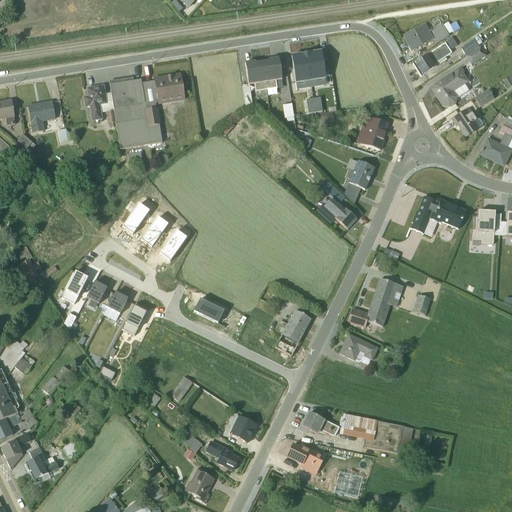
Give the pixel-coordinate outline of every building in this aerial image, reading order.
[(425,26),(403,37),(410,51),(431,41),(434,46),(448,38),(441,25),(428,32),(425,26)] [(452,39),(412,66),(420,79),(446,62),(444,59),(452,55),(450,51),(456,47),(452,39)] [(465,56),(478,48),(473,41),(460,49),(465,56)] [(464,58),(470,67),(486,57),(480,48),(464,58)] [(320,54),(306,56),(310,82),(324,79),(320,54)] [(310,82),(306,56),(292,58),(295,84),(310,82)] [(278,60),(262,61),(265,90),(276,89),(275,81),(280,81),(278,60)] [(255,91),(265,90),(262,61),(243,63),(245,84),(254,83),(255,91)] [(439,83),(431,87),(431,92),(435,98),(442,109),(449,111),(456,106),(456,98),(452,94),(468,83),(459,69),(439,83)] [(154,80),(154,83),(158,107),(184,103),(179,76),(154,80)] [(141,83),(109,88),(111,95),(115,124),(119,153),(150,149),(164,147),(158,107),(154,83),(141,86),(141,83)] [(101,116),(105,115),(107,125),(115,124),(111,95),(104,96),(103,88),(86,91),(87,99),(83,100),(85,110),(90,109),(90,112),(92,127),(102,125),(101,116)] [(480,106),(495,98),(489,89),(475,97),(480,106)] [(11,103),(0,104),(0,122),(5,121),(6,128),(14,127),(11,103)] [(44,134),(42,124),(53,122),(50,104),(28,108),(33,136),(44,134)] [(283,105),(285,123),(294,122),(293,105),(283,105)] [(468,111),(451,122),(455,129),(458,127),(465,138),(482,127),(478,120),(475,122),(468,111)] [(379,152),(387,126),(364,119),(356,145),(379,152)] [(488,139),(479,156),(502,168),(511,151),(506,148),(511,136),(511,123),(508,121),(501,134),(505,136),(500,145),(488,139)] [(65,131),(57,133),(59,145),(73,143),(65,131)] [(22,137),(17,143),(26,150),(29,147),(32,150),(34,147),(22,137)] [(89,155),(86,158),(91,164),(97,159),(93,154),(90,156),(89,155)] [(365,192),(374,169),(358,162),(348,185),(365,192)] [(344,199),(327,184),(321,190),(332,199),(324,208),(321,206),(315,213),(329,226),(334,220),(347,232),(356,222),(338,205),(344,199)] [(430,240),(437,225),(440,226),(441,225),(456,231),(464,213),(434,200),(433,202),(423,198),(409,231),(430,240)] [(492,246),(494,213),(477,213),(477,221),(475,221),(474,231),(471,231),(471,240),(479,240),(479,246),(492,246)] [(22,251),(28,262),(32,259),(25,248),(22,250),(22,251)] [(28,262),(22,251),(18,254),(24,264),(18,268),(27,284),(37,277),(28,262)] [(53,268),(40,278),(42,282),(56,272),(53,268)] [(61,300),(73,306),(87,280),(74,274),(61,300)] [(366,316),(351,311),(347,323),(362,328),(364,322),(383,328),(390,307),(395,308),(402,288),(378,280),(366,316)] [(106,290),(94,283),(86,299),(98,306),(106,290)] [(127,301),(114,294),(106,310),(119,316),(127,301)] [(429,300),(416,296),(411,313),(424,317),(429,300)] [(147,311),(135,305),(121,332),(133,338),(147,311)] [(294,313),(286,328),(302,336),(310,321),(294,313)] [(302,336),(286,328),(274,350),(290,358),(302,336)] [(377,350),(347,336),(338,355),(360,365),(363,359),(371,363),(377,350)] [(11,339),(5,348),(18,358),(16,359),(19,361),(24,355),(22,353),(27,346),(22,343),(20,346),(11,339)] [(21,360),(13,368),(24,377),(34,363),(27,358),(24,363),(21,360)] [(64,368),(55,378),(60,382),(69,373),(64,368)] [(52,378),(41,391),(48,397),(59,384),(52,378)] [(178,403),(192,384),(183,378),(170,396),(178,403)] [(7,385),(0,388),(0,423),(20,414),(7,385)] [(74,405),(66,414),(72,419),(80,410),(74,405)] [(20,414),(0,423),(0,442),(12,437),(9,430),(24,422),(28,430),(35,423),(31,417),(28,411),(20,414)] [(338,429),(307,415),(301,429),(319,437),(319,436),(333,439),(338,429)] [(413,430),(342,416),(338,436),(364,441),(363,447),(407,457),(413,430)] [(245,446),(255,426),(238,417),(228,437),(245,446)] [(6,445),(8,447),(0,451),(10,471),(22,457),(18,448),(30,443),(27,435),(6,445)] [(202,446),(189,435),(182,444),(194,455),(202,446)] [(431,438),(423,437),(421,447),(429,449),(431,438)] [(75,443),(63,446),(66,457),(78,453),(75,443)] [(232,473),(237,461),(230,457),(232,454),(210,443),(204,454),(207,456),(207,457),(217,462),(216,465),(232,473)] [(300,448),(299,450),(292,447),(286,459),(301,467),(302,465),(312,470),(308,477),(319,483),(323,475),(317,473),(324,459),(300,448)] [(31,461),(24,465),(33,483),(40,479),(42,483),(50,480),(48,476),(58,471),(52,458),(51,459),(45,462),(39,449),(28,455),(31,461)] [(186,451),(182,458),(190,462),(194,456),(186,451)] [(209,490),(214,481),(203,476),(204,473),(197,470),(190,484),(188,484),(184,492),(195,498),(194,500),(204,506),(209,496),(205,494),(207,491),(209,490)] [(156,487),(149,491),(152,495),(159,491),(156,487)] [(117,511),(109,500),(98,508),(99,509),(95,511),(117,511)]
